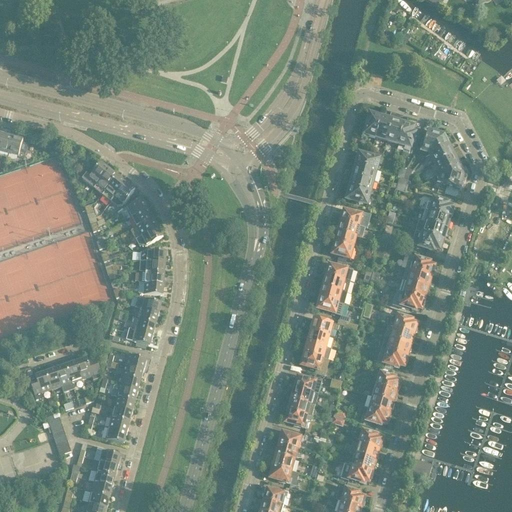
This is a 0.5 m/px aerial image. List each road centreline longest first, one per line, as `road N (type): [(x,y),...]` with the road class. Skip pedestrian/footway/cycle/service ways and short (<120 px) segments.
road 1 (residential): [(239,511),(359,94),(457,121),(483,171),(379,511)]
road 2 (residential): [(0,112),(82,137),(135,175),(161,206),(180,273),(163,359)]
road 3 (tertiary): [(184,511),(252,256)]
road 4 (tertiary): [(233,151),(187,126),(0,76)]
road 5 (tertiary): [(0,98),(187,147),(224,170)]
road 6 (tertiary): [(245,166),(303,89),(323,12)]
road 7 (tertiary): [(314,10),(291,85),(233,151)]
road 8 (residential): [(30,366),(103,342),(163,359)]
